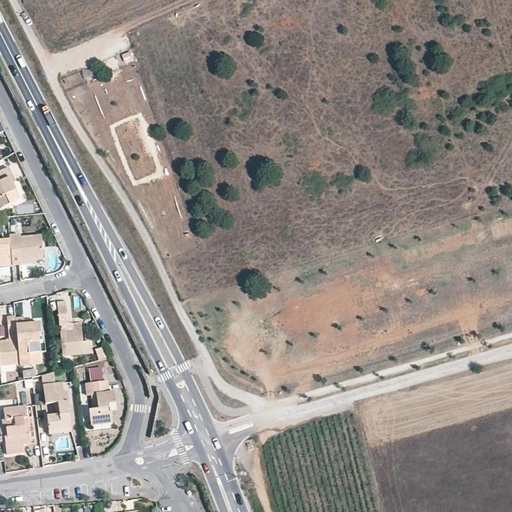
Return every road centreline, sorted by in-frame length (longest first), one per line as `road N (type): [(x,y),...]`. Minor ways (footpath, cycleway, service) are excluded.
road 1 (track): [(266,421),(261,407),(212,372),(14,0)]
road 2 (primary): [(214,440),(183,367),(80,189)]
road 3 (primary): [(80,189),(198,447)]
road 4 (unclassified): [(511,350),(266,421)]
road 5 (residential): [(130,464),(139,390),(87,272)]
road 6 (residential): [(87,272),(0,97)]
road 7 (primary): [(0,24),(80,189)]
road 8 (tertiary): [(0,486),(130,464)]
